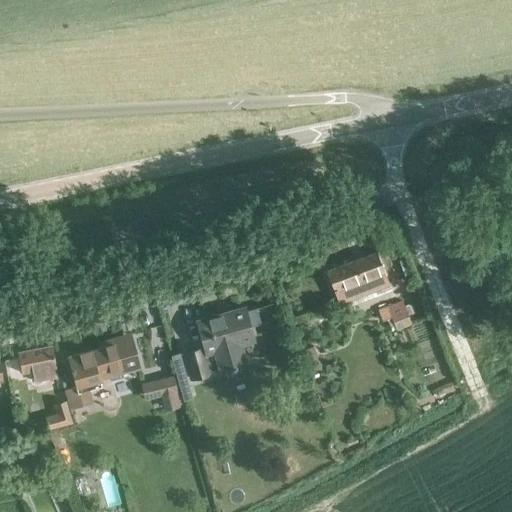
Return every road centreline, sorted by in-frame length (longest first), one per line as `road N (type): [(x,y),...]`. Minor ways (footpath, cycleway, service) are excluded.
road 1 (residential): [(0,323),(155,286),(397,193),(383,120)]
road 2 (tertiary): [(0,200),(383,120)]
road 3 (tertiary): [(383,120),(511,88)]
